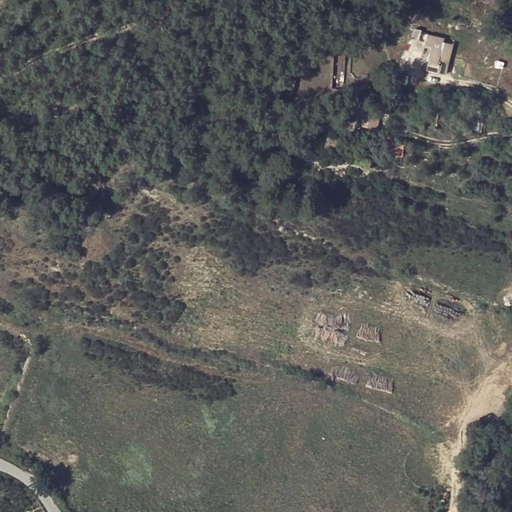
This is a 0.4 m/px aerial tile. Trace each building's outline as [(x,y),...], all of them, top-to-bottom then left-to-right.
[(187,3),(175,5),(177,18),(189,16),(187,3)] [(177,18),(175,5),(168,7),(171,20),(177,18)] [(448,51),(448,67),(455,67),(462,67),(462,59),(458,59),(457,43),(448,42),(441,42),(441,51),(448,51)] [(462,67),(455,67),(448,67),(448,74),(455,74),(468,75),(468,59),(467,44),(457,43),(458,59),(462,59),(462,67)] [(318,99),(310,99),(309,114),(317,115),(318,99)] [(490,103),(429,100),(429,126),(501,130),(503,101),(490,100),(490,103)] [(378,129),(381,109),(361,105),(357,125),(378,129)] [(435,140),(424,139),(422,153),(434,154),(435,140)] [(395,154),(404,155),(404,146),(395,145),(395,154)]
